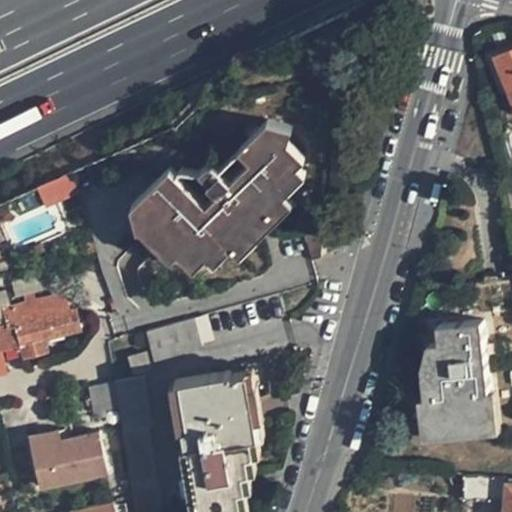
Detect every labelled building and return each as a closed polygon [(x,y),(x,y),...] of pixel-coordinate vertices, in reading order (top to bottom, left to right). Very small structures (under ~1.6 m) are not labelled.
[(511,47),(498,53),(511,90),(511,47)] [(143,214),(175,247),(192,262),(204,250),(220,234),(230,242),(281,189),(272,181),(291,161),(299,153),(284,137),(275,129),(278,119),(262,116),(234,144),(245,156),(251,161),(236,177),(230,172),(219,161),(216,162),(210,156),(204,156),(197,164),(218,184),(223,191),(204,208),(178,183),(182,180),(183,177),(168,162),(129,201),(133,216),(143,214)] [(286,121),(278,119),(275,129),(284,137),(286,121)] [(245,156),(230,172),(236,177),(251,161),(245,156)] [(300,170),(291,161),(272,181),(281,189),(300,170)] [(47,203),(83,190),(75,169),(40,181),(47,203)] [(203,199),(182,180),(178,183),(204,208),(223,191),(218,184),(203,199)] [(288,197),(281,189),(230,242),(237,249),(288,197)] [(0,206),(0,244),(8,243),(0,206)] [(166,255),(175,247),(143,214),(133,216),(136,226),(166,255)] [(213,259),(230,242),(220,234),(204,250),(213,259)] [(18,323),(21,341),(24,354),(48,348),(46,337),(81,329),(77,304),(71,305),(66,290),(38,297),(26,301),(5,305),(9,325),(18,323)] [(24,293),(26,301),(38,297),(35,290),(24,293)] [(0,345),(21,341),(18,323),(9,325),(5,305),(3,297),(0,297),(0,345)] [(216,336),(209,311),(196,315),(203,341),(216,336)] [(204,344),(203,341),(196,315),(149,329),(157,357),(204,344)] [(431,340),(434,393),(429,394),(433,428),(496,421),(485,317),(441,321),(443,338),(431,340)] [(149,367),(152,362),(148,347),(130,352),(135,371),(149,367)] [(232,366),(180,375),(190,423),(185,425),(187,442),(192,442),(204,509),(244,502),(240,484),(248,483),(246,468),(252,467),(250,449),(256,449),(253,433),(259,432),(248,367),(235,370),(232,366)] [(147,373),(117,377),(121,401),(126,427),(151,422),(155,422),(147,373)] [(96,406),(121,401),(117,377),(92,381),(96,406)] [(159,511),(165,511),(151,422),(126,427),(137,493),(139,511),(159,511)] [(33,444),(43,483),(110,468),(100,428),(64,437),(61,427),(56,428),(60,438),(33,444)] [(30,434),(33,444),(60,438),(56,428),(30,434)] [(510,477),(481,474),(468,474),(466,496),(478,495),(509,498),(508,511),(511,511),(511,480),(510,477)] [(71,508),(72,511),(93,511),(117,506),(115,498),(71,508)]
